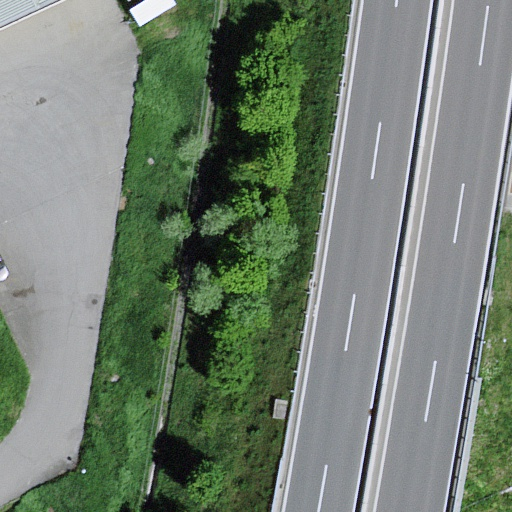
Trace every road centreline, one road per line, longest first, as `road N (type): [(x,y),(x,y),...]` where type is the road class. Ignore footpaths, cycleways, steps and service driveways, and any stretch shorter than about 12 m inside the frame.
road 1 (motorway): [(410,511),(489,0)]
road 2 (motorway): [(397,0),(318,511)]
